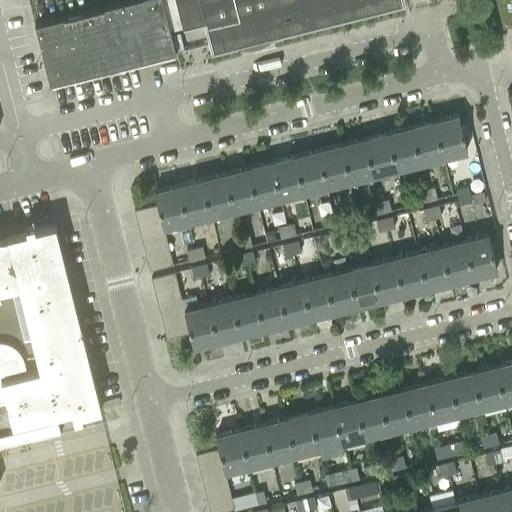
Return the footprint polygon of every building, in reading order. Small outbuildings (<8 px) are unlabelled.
[(162,0),(126,0),(34,23),(49,83),(92,72),(90,61),(171,41),(174,52),(175,52),(162,0)] [(175,0),(182,26),(205,20),(212,51),(402,3),(401,0),(175,0)] [(511,0),(496,0),(502,21),(511,18),(511,0)] [(457,112),(434,118),(443,155),(466,149),(457,112)] [(434,118),(410,124),(419,161),(443,155),(434,118)] [(410,124),(387,130),(396,166),(419,161),(410,124)] [(387,130),(364,136),(373,172),(396,166),(387,130)] [(364,136),(340,142),(349,178),(373,172),(364,136)] [(340,142),(317,148),(326,184),(349,178),(340,142)] [(317,148),(293,154),(302,190),(326,184),(317,148)] [(293,154),(270,160),(279,196),(302,190),(293,154)] [(270,160),(247,165),(256,201),(279,196),(270,160)] [(247,165),(225,171),(234,207),(256,201),(247,165)] [(225,171),(201,177),(210,213),(234,207),(225,171)] [(201,177),(178,183),(187,219),(210,213),(201,177)] [(178,183),(153,189),(157,203),(160,215),(162,225),(187,219),(178,183)] [(456,187),(457,192),(457,195),(469,192),(467,184),(456,187)] [(434,186),(426,187),(429,199),(436,197),(434,186)] [(418,189),(421,201),(429,199),(426,187),(418,189)] [(473,200),(485,197),(483,187),(470,190),(473,200)] [(469,192),(457,195),(459,203),(471,200),(469,192)] [(387,197),(380,199),(383,211),(390,209),(387,197)] [(372,201),(375,213),(383,211),(380,199),(372,201)] [(157,203),(134,208),(137,221),(160,215),(157,203)] [(438,203),(430,205),(433,217),(441,215),(438,203)] [(430,205),(423,207),(425,219),(433,217),(430,205)] [(340,209),(333,211),(335,223),(343,221),(340,209)] [(325,213),(328,225),(335,223),(333,211),(325,213)] [(391,214),(384,216),(387,228),(394,226),(391,214)] [(160,215),(137,221),(140,233),(163,227),(162,225),(160,215)] [(384,216),(376,218),(379,230),(387,228),(384,216)] [(101,406),(54,221),(34,226),(33,221),(25,224),(26,228),(6,233),(6,236),(3,237),(1,238),(0,238),(0,396),(5,396),(11,421),(17,419),(17,418),(49,411),(49,413),(71,407),(73,417),(82,415),(81,411),(101,406)] [(293,221),(286,223),(288,235),(296,233),(293,221)] [(288,235),(286,223),(278,225),(281,236),(288,235)] [(163,227),(140,233),(143,245),(166,239),(163,227)] [(344,227),(337,229),(340,240),(347,238),(344,227)] [(337,229),(329,231),(332,242),(340,240),(337,229)] [(248,232),(240,234),(243,246),(251,244),(248,232)] [(487,232),(464,238),(473,274),(496,268),(487,232)] [(233,236),(236,248),(243,246),(240,234),(233,236)] [(464,238),(440,244),(449,280),(473,274),(464,238)] [(166,239),(143,245),(146,257),(169,251),(166,239)] [(298,239),(290,240),(293,252),(301,250),(298,239)] [(290,240),(282,242),(285,254),(293,252),(290,240)] [(201,244),(194,246),(197,258),(204,256),(201,244)] [(440,244),(417,249),(426,286),(449,280),(440,244)] [(186,248),(189,260),(197,258),(194,246),(186,248)] [(417,249),(393,255),(403,292),(426,286),(417,249)] [(252,250),(244,251),(247,263),(254,261),(252,250)] [(169,251),(146,257),(149,269),(172,263),(169,251)] [(244,251),(236,253),(239,265),(247,263),(244,251)] [(393,255),(370,261),(379,297),(403,292),(393,255)] [(370,261),(347,267),(356,303),(379,297),(370,261)] [(206,262),(198,264),(201,275),(209,273),(206,262)] [(198,264),(190,265),(193,277),(201,275),(198,264)] [(347,267),(323,273),(332,309),(356,303),(347,267)] [(174,270),(151,276),(154,288),(177,282),(174,270)] [(323,273),(300,279),(309,315),(332,309),(323,273)] [(300,279),(277,285),(286,321),(309,315),(300,279)] [(177,282),(154,288),(157,300),(180,295),(177,282)] [(277,285),(254,290),(263,327),(286,321),(277,285)] [(254,290),(231,296),(240,333),(263,327),(254,290)] [(217,338),(208,302),(205,303),(202,294),(181,299),(183,307),(186,319),(189,331),(192,344),(217,338)] [(183,307),(181,299),(180,295),(157,300),(160,312),(183,307)] [(231,296),(208,302),(217,338),(240,333),(231,296)] [(183,307),(160,312),(163,324),(186,319),(183,307)] [(186,319),(163,324),(166,336),(189,331),(186,319)] [(511,358),(495,363),(504,399),(511,397),(511,358)] [(495,363),(472,369),(481,405),(504,399),(495,363)] [(472,369),(448,375),(458,411),(481,405),(472,369)] [(448,375),(425,381),(434,417),(458,411),(448,375)] [(425,381),(402,386),(411,423),(434,417),(425,381)] [(402,386),(379,392),(388,428),(411,423),(402,386)] [(379,392),(356,398),(365,434),(388,428),(379,392)] [(356,398),(332,404),(341,440),(365,434),(356,398)] [(332,404),(309,410),(318,446),(341,440),(332,404)] [(309,410),(286,416),(295,452),(318,446),(309,410)] [(286,416),(262,421),(271,458),(295,452),(286,416)] [(60,433),(57,421),(17,432),(20,444),(60,433)] [(262,421),(239,427),(248,464),(271,458),(262,421)] [(218,447),(221,458),(224,470),(248,464),(239,427),(215,433),(218,447)] [(495,430),(488,432),(490,444),(498,442),(495,430)] [(480,434),(483,446),(490,444),(488,432),(480,434)] [(449,442),(441,443),(444,455),(452,453),(449,442)] [(433,445),(436,457),(444,455),(441,443),(433,445)] [(195,453),(198,464),(221,458),(218,447),(195,453)] [(500,447),(492,449),(495,461),(503,459),(500,447)] [(487,463),(495,461),(492,449),(484,451),(487,463)] [(402,453),(394,455),(397,467),(405,465),(402,453)] [(387,457),(390,469),(397,467),(394,455),(387,457)] [(221,458),(198,464),(201,476),(224,470),(221,458)] [(453,459),(445,461),(448,473),(456,471),(453,459)] [(441,475),(448,473),(445,461),(438,463),(441,475)] [(356,465),(348,467),(351,479),(358,477),(356,465)] [(340,469),(343,481),(351,479),(348,467),(340,469)] [(224,470),(201,476),(204,488),(227,482),(224,470)] [(406,471),(399,473),(401,484),(409,483),(406,471)] [(394,486),(401,484),(399,473),(391,475),(394,486)] [(309,477),(301,479),(304,490),(312,488),(309,477)] [(294,481),(296,492),(304,490),(301,479),(294,481)] [(227,482),(204,488),(207,500),(230,494),(227,482)] [(360,483),(352,485),(355,496),(363,494),(360,483)] [(347,498),(355,496),(352,485),(344,486),(347,498)] [(511,511),(511,485),(502,488),(507,511),(511,511)] [(262,488),(255,490),(258,502),(265,500),(262,488)] [(507,511),(502,488),(478,494),(482,511),(507,511)] [(258,502),(255,490),(247,492),(250,504),(258,502)] [(230,494),(207,500),(209,511),(213,511),(233,507),(230,494)] [(313,494),(306,496),(309,508),(316,506),(313,494)] [(482,511),(478,494),(455,499),(458,511),(482,511)] [(309,508),(306,496),(298,498),(301,510),(309,508)] [(458,511),(455,499),(432,505),(433,511),(458,511)]
